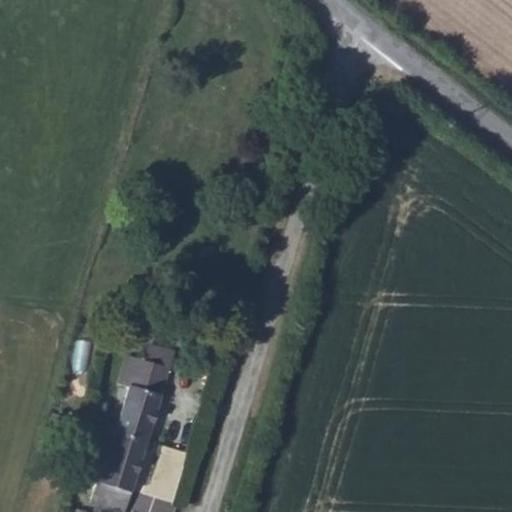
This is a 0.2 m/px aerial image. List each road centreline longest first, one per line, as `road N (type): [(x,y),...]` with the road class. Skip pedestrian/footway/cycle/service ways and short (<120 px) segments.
road 1 (unclassified): [(211,511),(346,68),(368,34)]
road 2 (unclassified): [(368,34),(511,141)]
